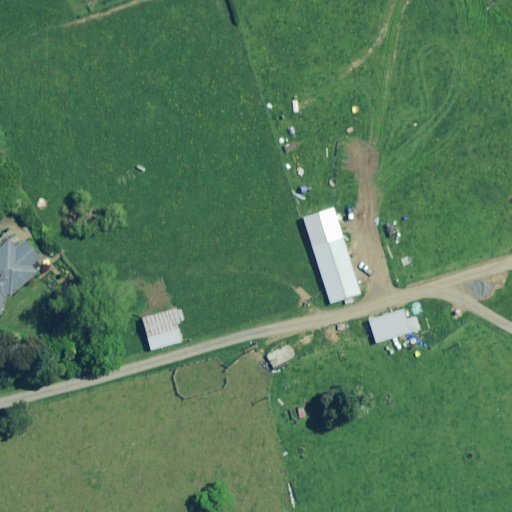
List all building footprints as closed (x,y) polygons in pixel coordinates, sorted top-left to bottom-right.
[(342,300),(344,305),(354,302),(352,297),(359,294),(332,209),(302,218),(329,304),(342,300)] [(22,244),(9,230),(0,238),(0,314),(0,315),(4,295),(11,296),(36,273),(30,266),(39,258),(24,242),(22,244)] [(180,342),(171,310),(141,319),(150,351),(180,342)] [(405,320),(402,311),(368,321),(375,344),(418,330),(414,318),(405,320)] [(300,355),(294,343),(273,352),(278,365),(300,355)]
